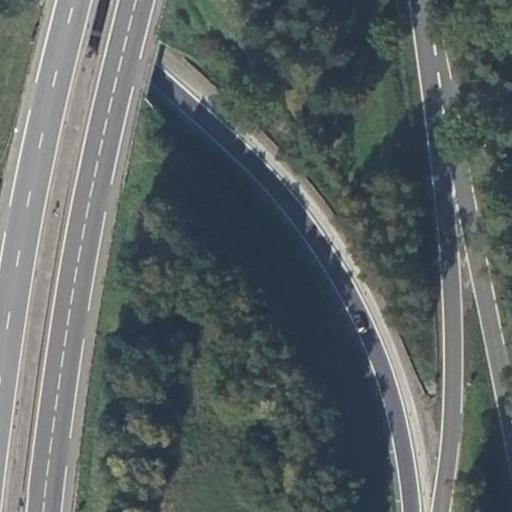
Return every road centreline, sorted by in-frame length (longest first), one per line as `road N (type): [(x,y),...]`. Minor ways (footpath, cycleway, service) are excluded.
road 1 (trunk): [(408,511),(385,379),(336,273),(279,195),(220,135),(65,0)]
road 2 (trunk): [(45,511),(86,223),(138,0)]
road 3 (trunk): [(77,0),(0,388)]
road 4 (trunk): [(442,511),(455,383),(437,138)]
road 5 (trunk): [(511,432),(458,171),(437,138)]
road 6 (trunk): [(437,138),(418,0)]
